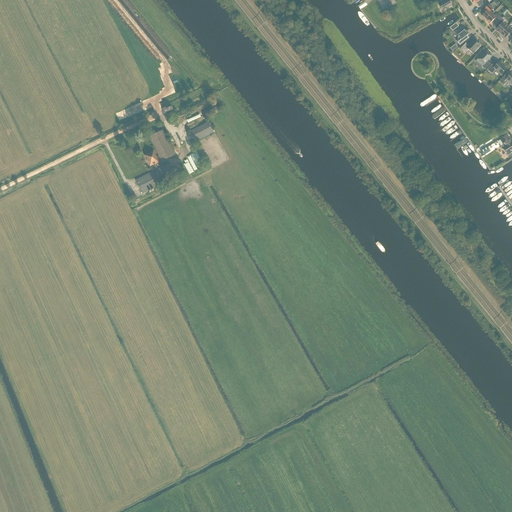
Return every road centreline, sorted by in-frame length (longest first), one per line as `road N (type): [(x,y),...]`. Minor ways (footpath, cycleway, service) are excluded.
road 1 (track): [(511,349),(230,0)]
road 2 (unclassified): [(0,190),(168,108)]
